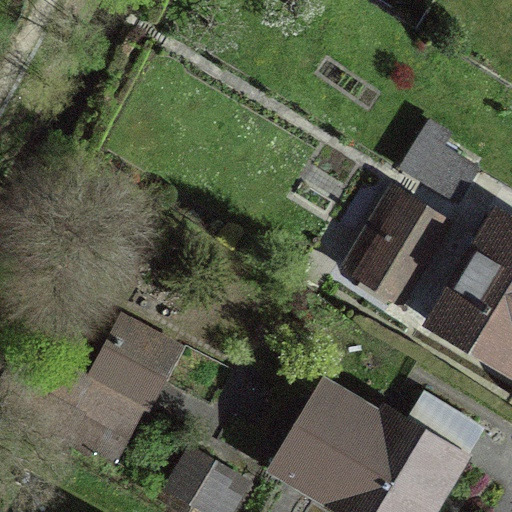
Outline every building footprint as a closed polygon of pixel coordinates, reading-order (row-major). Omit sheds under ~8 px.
[(426,124),(402,166),(456,198),(472,171),(438,150),(446,137),(426,124)] [(389,301),(439,223),(404,201),(355,278),(389,301)] [(432,327),(506,371),(511,361),(511,227),(498,219),(432,327)] [(167,348),(122,324),(92,380),(137,403),(167,348)] [(422,398),(403,429),(384,417),(373,435),(322,404),(281,473),(345,511),(420,511),(471,428),(422,398)]
